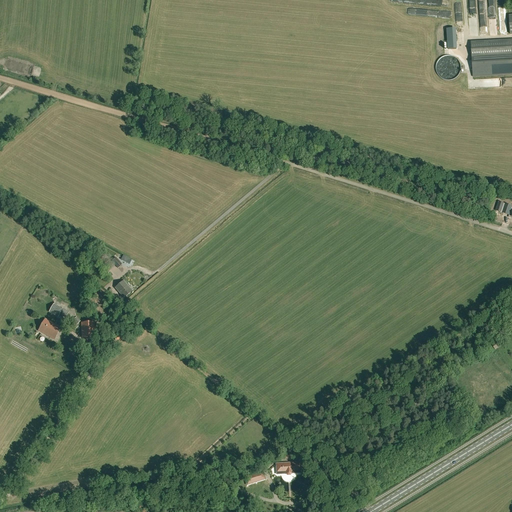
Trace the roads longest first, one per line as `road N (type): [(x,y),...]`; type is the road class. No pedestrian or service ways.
road 1 (track): [(285,162),(0,77)]
road 2 (unclassified): [(511,233),(285,162)]
road 3 (residential): [(0,501),(90,374),(86,348),(75,342)]
road 4 (secondary): [(371,511),(511,425)]
